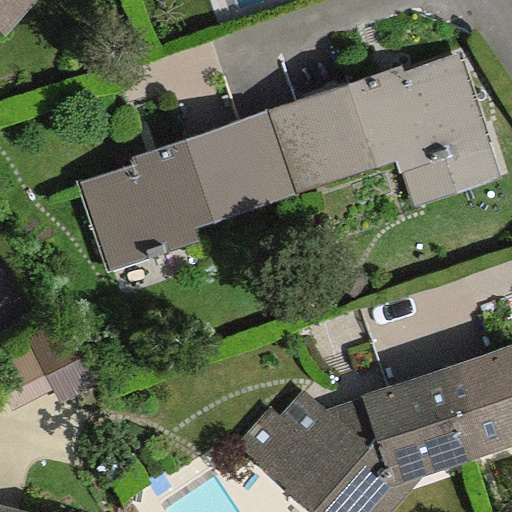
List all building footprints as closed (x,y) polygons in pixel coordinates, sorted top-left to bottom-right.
[(0,0),(0,27),(3,31),(32,0),(0,0)] [(412,204),(503,175),(465,54),(86,173),(115,261),(398,160),(412,204)] [(67,395),(100,378),(79,336),(45,353),(67,395)] [(511,338),(328,402),(261,466),(312,511),(381,511),(421,470),(511,438),(511,338)] [(83,511),(0,495),(0,511),(83,511)]
